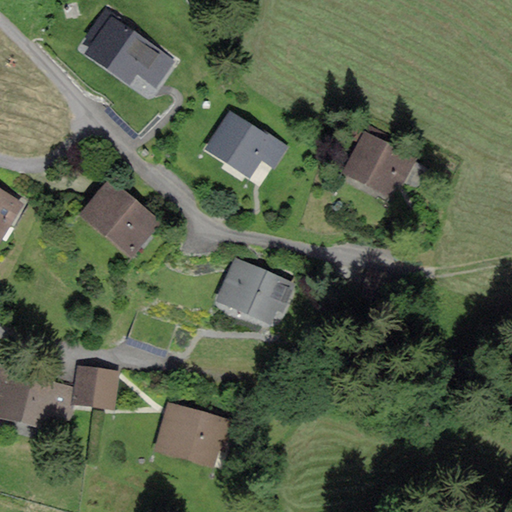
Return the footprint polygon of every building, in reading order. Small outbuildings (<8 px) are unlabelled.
[(118,17),(107,9),(87,36),(95,42),(88,51),(130,81),(137,71),(156,84),(173,60),(116,20),(118,17)] [(284,146),(231,112),(208,148),(249,174),(261,157),(273,164),(284,146)] [(416,154),(370,128),(346,170),(388,194),(396,179),(401,181),(416,154)] [(158,222),(110,181),(83,212),(132,253),(158,222)] [(0,238),(20,203),(0,192),(0,238)] [(291,285),(237,261),(220,298),(270,320),(276,307),(281,309),(291,285)] [(118,373),(80,367),(74,398),(112,405),(118,373)] [(71,387),(0,368),(0,413),(60,428),(71,387)] [(231,423),(170,405),(158,446),(211,461),(216,444),(224,447),(231,423)]
